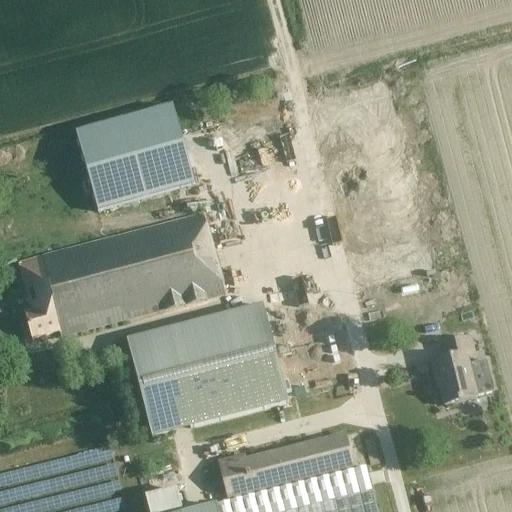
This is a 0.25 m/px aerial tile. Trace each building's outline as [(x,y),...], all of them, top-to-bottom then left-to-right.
[(407,95),(344,111),(388,289),(452,273),(407,95)] [(74,132),(96,213),(193,186),(171,106),(74,132)] [(226,295),(203,215),(20,264),(32,311),(24,313),(31,340),(59,332),(61,338),(226,295)] [(127,341),(153,440),(288,404),(262,306),(127,341)] [(474,357),(469,337),(444,343),(448,357),(432,361),(439,391),(441,390),(445,407),(476,399),(466,359),(474,357)] [(291,354),(289,346),(278,349),(280,357),(291,354)] [(218,511),(377,511),(366,468),(227,503),(216,505),(218,511)] [(176,489),(145,498),(148,511),(177,511),(182,511),(176,489)]
